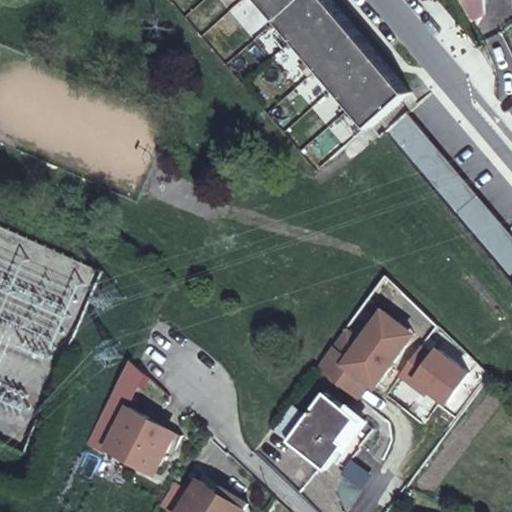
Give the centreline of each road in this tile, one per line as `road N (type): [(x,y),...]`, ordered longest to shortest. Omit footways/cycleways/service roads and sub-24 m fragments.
road 1 (residential): [(511,156),(380,0)]
road 2 (residential): [(308,511),(213,411)]
